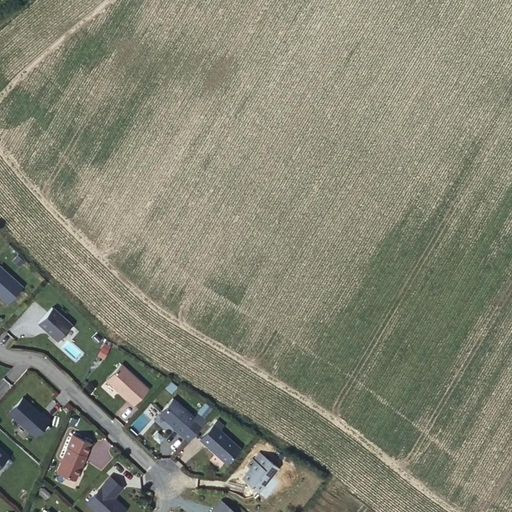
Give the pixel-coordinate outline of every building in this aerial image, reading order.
[(0,267),(0,298),(7,305),(22,288),(0,267)] [(71,326),(51,308),(36,325),(57,344),(71,326)] [(148,388),(121,363),(107,379),(133,404),(148,388)] [(50,420),(22,398),(7,415),(35,439),(50,420)] [(193,416),(171,398),(159,412),(159,415),(166,421),(168,421),(174,425),(172,427),(179,432),(193,416)] [(238,445),(211,423),(198,439),(225,462),(238,445)] [(74,479),(89,443),(71,433),(67,443),(67,447),(56,470),(74,479)] [(0,467),(9,455),(0,447),(0,467)] [(278,466),(260,452),(255,458),(253,457),(247,464),(250,467),(242,477),(258,490),(278,466)] [(122,486),(109,475),(87,502),(97,511),(119,511),(125,506),(113,496),(122,486)] [(236,511),(221,500),(209,511),(236,511)]
